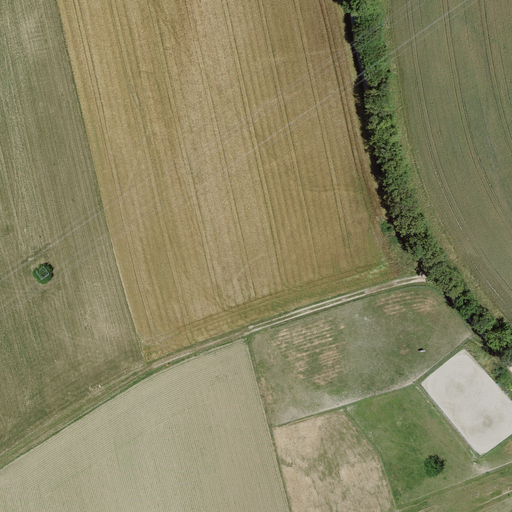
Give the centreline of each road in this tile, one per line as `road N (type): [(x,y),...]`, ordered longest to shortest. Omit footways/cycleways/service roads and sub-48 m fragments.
road 1 (track): [(0,460),(162,364),(412,281),(448,287)]
road 2 (track): [(511,365),(401,229),(349,0)]
